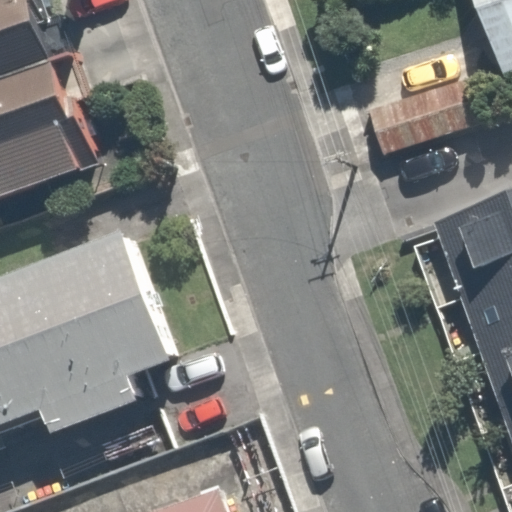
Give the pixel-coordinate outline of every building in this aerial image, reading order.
[(0,0),(0,195),(4,208),(99,176),(91,153),(113,146),(63,0),(0,0)] [(511,65),(511,0),(487,0),(508,66),(511,65)] [(511,208),(430,239),(511,459),(511,208)] [(4,441),(65,420),(74,447),(158,418),(149,390),(193,375),(146,241),(0,292),(0,472),(13,468),(4,441)] [(254,511),(249,497),(203,511),(254,511)]
